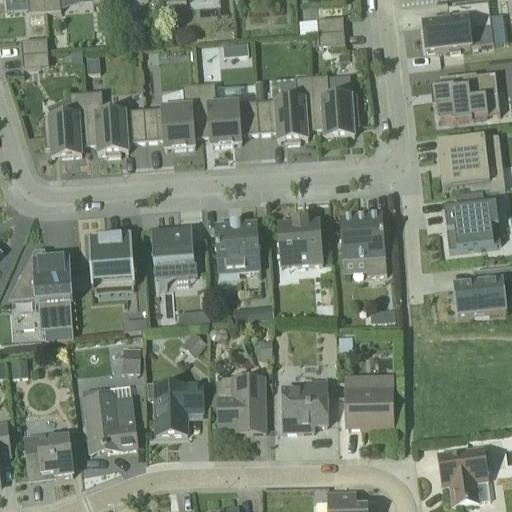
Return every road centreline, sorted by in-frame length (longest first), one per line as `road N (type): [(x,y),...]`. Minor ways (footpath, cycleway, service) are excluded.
road 1 (residential): [(400,166),(394,173),(45,198),(23,184),(0,116)]
road 2 (residential): [(404,511),(386,482),(365,475),(185,475),(75,511)]
road 3 (residential): [(385,0),(400,166)]
road 4 (residential): [(400,166),(413,293)]
